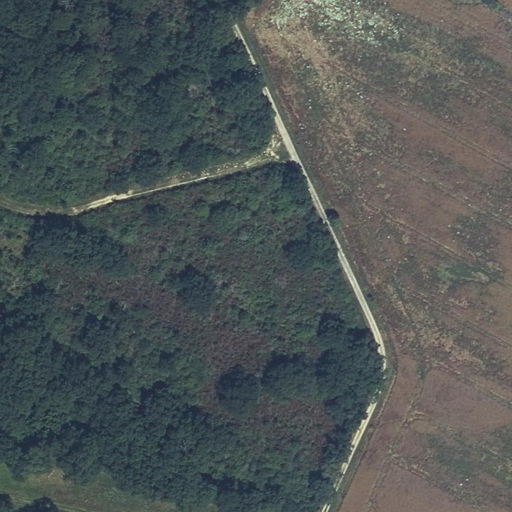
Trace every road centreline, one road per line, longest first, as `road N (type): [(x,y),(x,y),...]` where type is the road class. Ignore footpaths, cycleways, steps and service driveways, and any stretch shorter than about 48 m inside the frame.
road 1 (track): [(323,511),(367,408),(379,365),(375,328),(226,0)]
road 2 (track): [(293,151),(120,193),(68,214),(0,199)]
